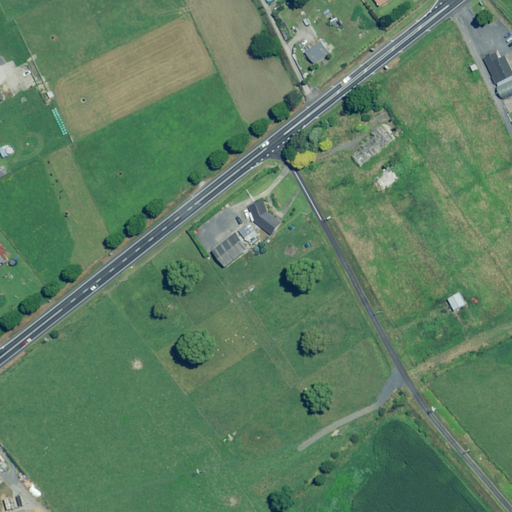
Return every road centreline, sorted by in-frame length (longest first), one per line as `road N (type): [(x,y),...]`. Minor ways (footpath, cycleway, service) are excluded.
road 1 (unclassified): [(277,141),(411,399),(508,511)]
road 2 (primary): [(277,141),(0,358)]
road 3 (primary): [(455,0),(317,109)]
road 4 (residential): [(261,0),(317,109)]
